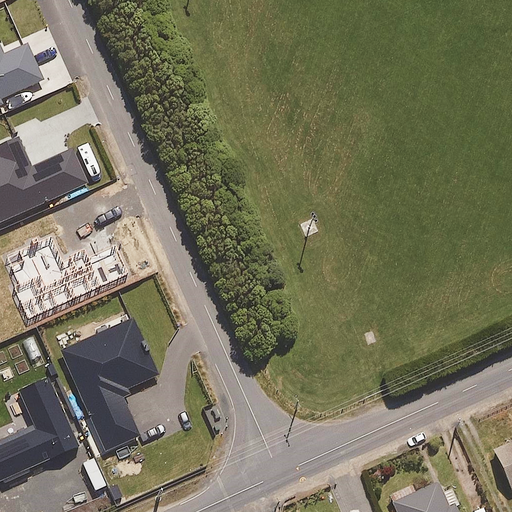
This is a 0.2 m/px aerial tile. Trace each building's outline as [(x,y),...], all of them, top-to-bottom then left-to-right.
[(46,86),(27,42),(2,53),(0,48),(0,113),(6,111),(4,104),(46,86)] [(0,225),(87,187),(72,152),(31,170),(17,138),(0,146),(0,225)] [(132,318),(60,350),(104,450),(139,435),(123,398),(160,382),(132,318)] [(511,445),(495,454),(511,491),(511,445)] [(442,495),(438,485),(425,491),(422,485),(391,499),(396,511),(457,511),(449,492),(442,495)]
